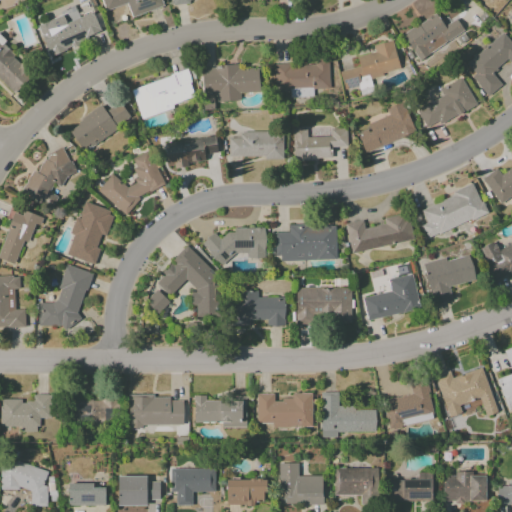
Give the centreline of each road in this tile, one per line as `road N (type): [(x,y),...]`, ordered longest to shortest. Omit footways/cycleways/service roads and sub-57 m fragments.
road 1 (residential): [(511,123),(428,171),(307,200),(214,199),(167,220),(135,267),(108,363)]
road 2 (residential): [(511,315),(396,351),(313,365),(0,363)]
road 3 (residential): [(397,0),(369,14),(177,48),(118,72),(70,102),(0,177)]
